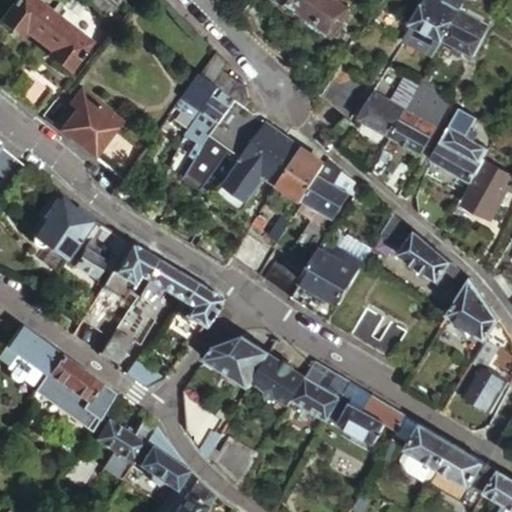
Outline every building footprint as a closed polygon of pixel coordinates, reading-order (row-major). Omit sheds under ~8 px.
[(25,31),(38,41),(57,17),(35,0),(17,0),(1,21),(21,36),(25,31)] [(79,17),(88,6),(81,0),(69,0),(65,6),(79,17)] [(288,6),(305,18),(317,0),(291,0),(292,1),(288,6)] [(317,0),(305,18),(322,29),(326,24),(337,32),(354,8),(343,1),(343,0),(317,0)] [(459,9),(463,0),(443,0),(425,0),(414,21),(444,37),(459,9)] [(459,9),(444,37),(474,53),(490,25),(459,9)] [(57,17),(38,41),(49,50),(47,54),(51,57),(69,71),(84,52),(83,50),(89,43),(57,17)] [(444,37),(414,21),(406,37),(436,53),(444,37)] [(232,63),(220,51),(205,73),(219,83),(232,63)] [(362,119),(393,135),(423,78),(411,72),(409,74),(392,62),(362,119)] [(229,69),(232,63),(219,83),(227,89),(246,102),(250,104),(254,98),(250,84),(229,69)] [(369,82),(342,67),(324,96),(352,112),(369,82)] [(219,83),(205,73),(183,106),(203,119),(227,89),(219,83)] [(20,100),(36,113),(55,89),(40,77),(20,100)] [(423,150),(452,94),(423,78),(393,135),(423,150)] [(246,102),(227,89),(203,119),(201,122),(221,137),(230,124),(246,102)] [(60,132),(92,158),(119,123),(80,93),(71,104),(78,109),(60,132)] [(78,109),(71,104),(53,127),(60,132),(78,109)] [(484,154),(490,143),(470,132),(479,114),(462,106),(435,159),(471,179),(476,170),(482,158),(484,154)] [(306,145),(271,120),(255,142),(246,155),(242,160),(283,182),(306,145)] [(255,142),(230,124),(221,137),(246,155),(255,142)] [(328,158),(306,145),(283,182),(307,194),(328,158)] [(374,171),(400,193),(413,171),(383,154),(374,171)] [(511,167),(484,154),(482,158),(511,174),(511,167)] [(339,182),(346,169),(329,155),(328,158),(307,194),(338,210),(351,188),(339,182)] [(511,189),(511,174),(482,158),(476,170),(479,172),(480,171),(508,185),(507,187),(511,189)] [(494,213),(507,187),(508,185),(480,171),(479,172),(466,199),(494,213)] [(420,208),(445,229),(457,207),(421,187),(418,194),(420,208)] [(85,232),(96,217),(63,192),(46,214),(42,212),(29,229),(67,257),(85,232)] [(454,266),(456,262),(394,210),(385,227),(405,242),(401,251),(440,277),(449,263),(454,266)] [(363,262),(373,246),(342,214),(318,252),(330,260),(339,246),(363,262)] [(130,240),(96,217),(85,232),(90,235),(74,263),(94,276),(111,248),(121,255),(130,240)] [(232,259),(252,275),(266,252),(247,236),(232,259)] [(158,258),(130,240),(121,255),(103,283),(121,295),(128,287),(137,293),(158,258)] [(195,282),(158,258),(137,293),(151,301),(162,287),(181,301),(195,282)] [(264,285),(288,303),(300,281),(302,279),(279,261),(264,285)] [(488,335),(501,313),(474,276),(472,274),(450,310),(477,328),(488,335)] [(288,303),(327,323),(338,305),(300,281),(288,303)] [(224,300),(195,282),(181,301),(190,307),(183,317),(203,329),(224,300)] [(30,305),(44,315),(59,294),(46,285),(30,305)] [(81,318),(95,329),(109,306),(95,296),(81,318)] [(349,335),(364,344),(381,317),(366,308),(349,335)] [(372,349),(386,358),(402,330),(389,322),(372,349)] [(40,370),(54,350),(18,324),(0,349),(0,362),(7,368),(17,354),(40,370)] [(131,337),(117,327),(102,352),(116,361),(131,337)] [(477,328),(469,341),(479,351),(492,352),(498,342),(488,335),(477,328)] [(214,348),(204,362),(249,387),(251,384),(265,358),(266,357),(245,338),(214,348)] [(455,362),(469,369),(475,359),(462,351),(455,362)] [(87,398),(98,380),(58,352),(46,369),(87,398)] [(469,369),(456,389),(491,408),(508,377),(485,365),(490,354),(479,353),(475,359),(469,369)] [(28,387),(40,370),(17,354),(7,368),(5,371),(10,374),(7,378),(7,385),(16,391),(22,388),(24,385),(28,387)] [(166,378),(137,357),(126,372),(145,385),(166,378)] [(265,358),(251,384),(258,387),(261,399),(272,395),(289,405),(292,401),(305,379),(291,372),(292,369),(280,363),(279,365),(265,358)] [(328,370),(314,363),(305,379),(292,401),(326,421),(329,417),(349,382),(337,375),(327,390),(319,386),(328,370)] [(337,375),(328,370),(319,386),(327,390),(337,375)] [(349,382),(329,417),(372,442),(384,424),(396,431),(405,416),(383,402),(375,417),(362,409),(371,395),(349,382)] [(220,437),(228,422),(183,391),(186,428),(209,456),(219,438),(220,437)] [(383,402),(371,395),(362,409),(375,417),(383,402)] [(144,439),(154,424),(148,415),(142,418),(131,433),(108,418),(95,437),(112,449),(103,463),(119,475),(144,439)] [(405,416),(396,431),(390,441),(398,446),(436,469),(452,444),(405,416)] [(175,484),(188,469),(154,424),(144,439),(148,442),(136,460),(175,484)] [(228,443),(219,438),(209,456),(210,457),(242,487),(263,450),(234,433),(228,443)] [(390,441),(382,456),(389,461),(398,446),(390,441)] [(497,471),(452,444),(436,469),(483,496),(484,494),(497,471)] [(96,461),(80,450),(66,471),(82,482),(96,461)] [(200,511),(215,492),(188,469),(175,484),(156,511),(200,511)] [(511,480),(497,471),(484,494),(511,511),(511,480)]
